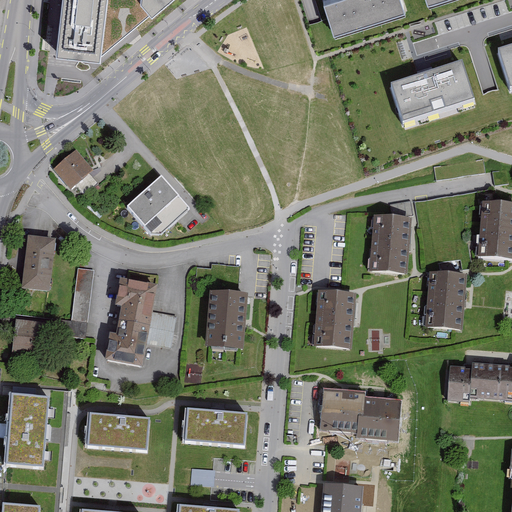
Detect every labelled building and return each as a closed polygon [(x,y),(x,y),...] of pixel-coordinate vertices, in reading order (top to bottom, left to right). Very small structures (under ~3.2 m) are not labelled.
[(96,51),(101,0),(60,0),(56,46),(96,51)] [(140,7),(141,0),(101,0),(96,51),(150,19),(140,7)] [(141,0),(140,7),(150,19),(176,0),(141,0)] [(404,0),(339,0),(328,4),(338,34),(408,12),(404,0)] [(511,49),(500,54),(509,84),(511,83),(511,49)] [(466,74),(396,96),(406,126),(476,104),(466,74)] [(93,174),(76,154),(53,174),(71,193),(93,174)] [(483,159),(435,164),(436,177),(485,172),(483,159)] [(189,213),(163,182),(128,212),(155,243),(189,213)] [(409,203),(392,204),(392,213),(409,213),(409,203)] [(511,264),(511,210),(484,207),(479,261),(511,264)] [(408,278),(413,224),(376,221),(371,274),(408,278)] [(54,245),(30,242),(24,290),(48,293),(54,245)] [(94,273),(77,271),(70,323),(56,321),(54,338),(85,342),(94,273)] [(463,335),(467,281),(430,277),(426,331),(463,335)] [(159,289),(121,281),(116,311),(122,313),(117,338),(110,337),(105,363),(143,371),(159,289)] [(247,299),(212,296),(207,349),(242,352),(247,299)] [(352,354),(357,300),(320,296),(315,350),(352,354)] [(44,328),(18,325),(14,353),(41,356),(44,328)] [(511,403),(511,370),(473,367),(472,373),(451,371),(449,405),(470,407),(470,401),(511,403)] [(366,404),(367,398),(325,395),(322,434),(358,436),(358,443),(399,446),(402,406),(366,404)] [(13,401),(7,468),(43,471),(48,404),(13,401)] [(190,419),(188,446),(249,451),(251,423),(190,419)] [(151,425),(90,420),(88,451),(148,456),(151,425)] [(333,473),(346,476),(349,459),(336,457),(333,473)] [(363,511),(365,493),(326,489),(323,511),(363,511)]
